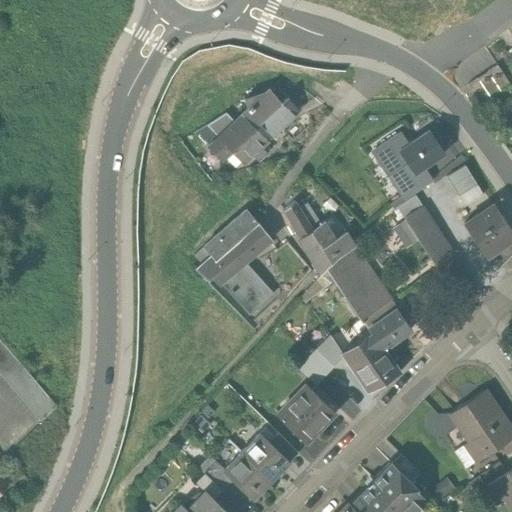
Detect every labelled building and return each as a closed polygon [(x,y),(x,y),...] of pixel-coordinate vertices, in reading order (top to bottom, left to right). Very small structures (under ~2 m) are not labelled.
[(497,67),(468,87),(481,106),(510,86),(497,67)] [(287,102),(254,130),(254,131),(268,144),(299,114),(287,102)] [(226,116),(207,128),(223,134),(234,124),(226,116)] [(223,134),(207,148),(219,161),(230,151),(254,131),(254,130),(242,118),(234,124),(223,134)] [(254,131),(230,151),(244,166),(253,158),(257,163),(266,156),(261,150),(268,144),(254,131)] [(400,135),(371,154),(395,188),(423,169),(444,155),(428,133),(408,146),(400,135)] [(463,166),(445,179),(458,199),(477,186),(463,166)] [(423,169),(395,188),(404,202),(413,194),(431,180),(423,169)] [(340,205),(327,192),(323,195),(321,192),(318,195),(334,210),(340,205)] [(476,292),(413,194),(404,202),(396,208),(458,303),(476,292)] [(311,230),(294,203),(283,211),(298,237),(311,230)] [(511,232),(493,205),(463,225),(486,258),(511,239),(511,232)] [(245,213),(200,253),(207,261),(211,257),(215,261),(256,225),(245,213)] [(333,240),(322,221),(311,230),(298,237),(298,238),(320,274),(326,269),(337,259),(354,248),(344,233),(333,240)] [(215,261),(200,275),(205,279),(211,273),(250,317),(273,296),(245,264),(271,241),(257,224),(256,225),(215,261)] [(390,300),(354,248),(337,259),(326,269),(361,321),(362,320),(390,300)] [(342,352),(342,353),(344,356),(367,392),(401,372),(383,349),(411,330),(390,300),(362,320),(370,333),(342,352)] [(4,376),(40,420),(57,407),(0,336),(0,359),(1,359),(11,371),(4,376)] [(329,336),(308,358),(326,375),(344,356),(342,353),(342,352),(329,336)] [(326,375),(308,358),(298,368),(316,385),(326,375)] [(306,384),(276,414),(305,442),(334,412),(306,384)] [(511,431),(484,391),(450,414),(469,442),(465,445),(477,463),(511,438),(511,431)] [(296,452),(278,434),(268,444),(286,462),(296,452)] [(258,436),(241,454),(269,482),(287,464),(286,462),(268,444),(258,436)] [(269,482),(241,454),(224,471),(223,472),(233,481),(252,500),(269,482)] [(418,472),(400,455),(392,464),(409,481),(418,472)] [(224,471),(214,461),(202,472),(205,475),(222,492),(233,481),(223,472),(224,471)] [(499,462),(478,476),(485,486),(506,472),(499,462)] [(390,463),(350,505),(357,511),(405,511),(408,510),(409,510),(422,497),(412,487),(414,486),(409,481),(392,464),(390,463)] [(511,468),(506,472),(485,486),(498,504),(511,494),(511,468)] [(222,492),(205,475),(196,484),(204,492),(204,491),(214,500),(222,492)] [(204,492),(186,510),(180,504),(172,511),(226,511),(214,500),(204,491),(204,492)]
